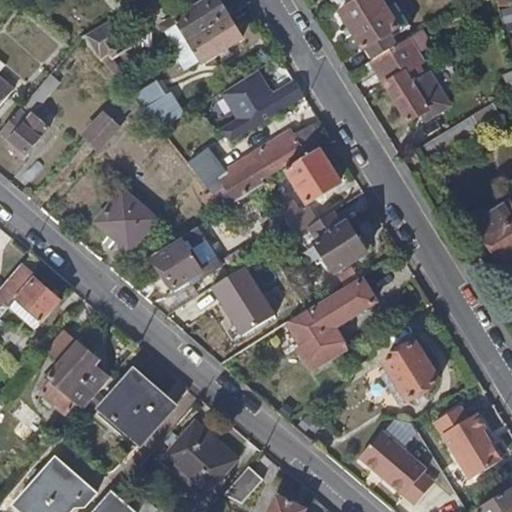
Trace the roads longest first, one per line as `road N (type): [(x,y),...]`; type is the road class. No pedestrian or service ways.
road 1 (residential): [(0,202),(363,511)]
road 2 (residential): [(511,383),(275,0)]
